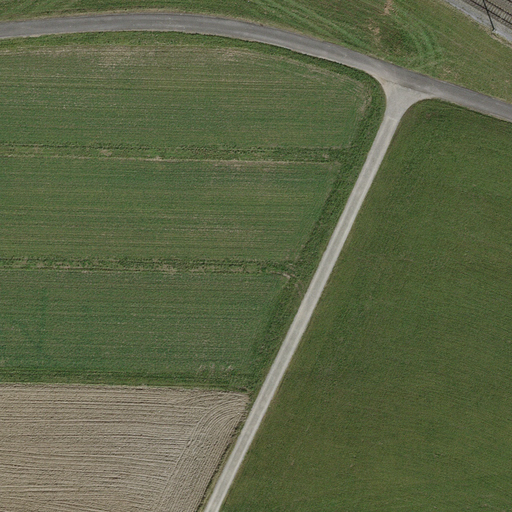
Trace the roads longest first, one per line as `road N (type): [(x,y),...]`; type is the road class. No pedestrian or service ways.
road 1 (track): [(0,31),(107,22),(234,28),(359,60),(511,114)]
road 2 (track): [(408,79),(210,511)]
